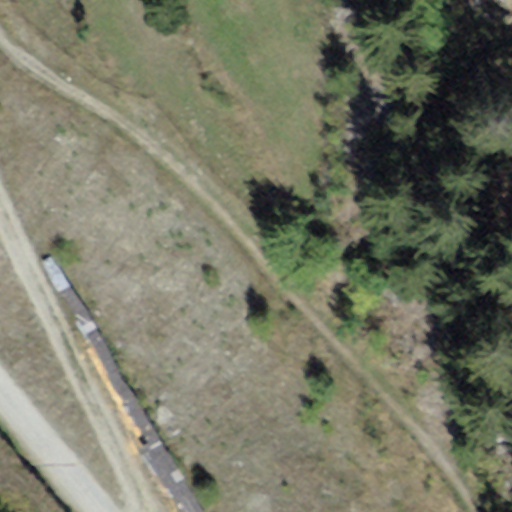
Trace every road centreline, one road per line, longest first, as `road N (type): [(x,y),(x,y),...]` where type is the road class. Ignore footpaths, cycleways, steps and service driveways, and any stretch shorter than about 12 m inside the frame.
road 1 (track): [(490,511),(387,366),(152,146),(15,56),(0,27)]
road 2 (track): [(0,206),(151,494),(151,511)]
road 3 (track): [(0,384),(100,511)]
